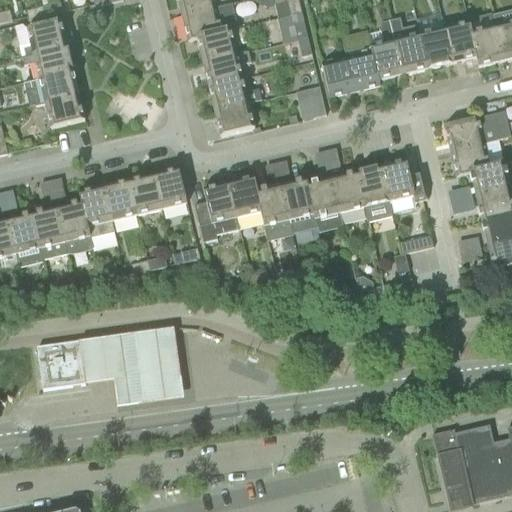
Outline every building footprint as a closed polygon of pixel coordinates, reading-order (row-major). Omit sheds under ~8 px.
[(121,0),(91,0),(94,10),(122,4),(121,0)] [(210,0),(175,0),(181,19),(214,11),(210,0)] [(283,0),(285,4),(286,3),(289,18),(300,16),(296,1),(296,0),(283,0)] [(59,5),(43,9),(45,19),(61,15),(59,5)] [(214,11),(181,19),(186,43),(195,41),(229,33),(237,31),(231,7),(225,8),(214,11)] [(43,9),(26,13),(28,23),(45,19),(43,9)] [(8,14),(0,15),(0,26),(11,24),(8,14)] [(399,21),(389,23),(402,78),(426,72),(418,38),(416,28),(402,32),(399,21)] [(383,47),(368,50),(377,84),(402,78),(389,23),(378,26),(383,47)] [(29,46),(18,49),(20,60),(32,57),(66,49),(60,24),(40,29),(26,32),(29,46)] [(292,26),(296,44),(307,41),(303,24),(292,26)] [(444,32),(443,33),(452,66),(475,61),(476,61),(470,36),(472,36),(470,26),(444,32)] [(511,26),(495,30),(503,64),(511,62),(511,26)] [(472,36),(470,36),(476,61),(475,61),(477,70),(503,64),(495,30),(472,36)] [(195,41),(201,66),(235,57),(229,33),(195,41)] [(443,33),(418,39),(426,72),(452,66),(443,33)] [(340,42),(345,61),(353,95),(378,89),(377,84),(368,50),(365,36),(340,42)] [(307,41),(296,44),(300,59),(310,57),(307,41)] [(34,66),(38,82),(72,74),(66,49),(32,57),(20,60),(22,69),(34,66)] [(235,57),(201,66),(207,90),(240,82),(237,69),(250,66),(247,54),(235,57)] [(353,95),(345,61),(319,67),(327,101),(353,95)] [(25,85),(23,86),(25,92),(37,95),(40,108),(44,107),(78,99),(72,74),(41,82),(38,82),(25,85)] [(207,90),(212,115),(246,107),(261,103),(258,92),(244,96),(240,82),(207,90)] [(318,91),(306,93),(312,121),(324,119),(318,91)] [(312,121),(306,93),(294,96),(300,124),(312,121)] [(78,99),(44,107),(50,132),(84,124),(78,99)] [(246,107),(212,115),(219,140),(253,132),(246,107)] [(476,121),(443,129),(449,154),(497,143),(507,140),(505,131),(500,129),(499,121),(498,116),(476,121)] [(497,143),(449,154),(455,179),(470,176),(503,168),(502,167),(501,162),(497,144),(497,143)] [(405,165),(380,171),(387,202),(388,205),(390,217),(414,211),(413,205),(421,204),(426,202),(427,202),(420,174),(419,174),(408,177),(406,165),(405,165)] [(511,192),(511,165),(470,176),(476,201),(509,193),(511,192)] [(380,171),(355,177),(363,211),(366,225),(391,219),(390,217),(388,205),(387,202),(380,171)] [(177,174),(152,180),(160,213),(185,207),(177,174)] [(355,177),(330,183),(338,217),(363,211),(355,177)] [(152,180),(127,185),(135,219),(160,213),(152,180)] [(252,182),(227,188),(234,219),(235,222),(252,218),(258,216),(260,216),(261,216),(256,195),(257,195),(254,181),(252,182)] [(304,184),(279,190),(288,224),(290,236),(316,230),(314,222),(306,188),(305,183),(304,184)] [(311,187),(306,188),(314,222),(338,217),(330,183),(311,187)] [(127,185),(103,191),(111,225),(135,219),(127,185)] [(204,206),(193,208),(202,246),(215,243),(216,242),(215,238),(237,233),(235,222),(234,219),(227,188),(202,194),(205,206),(204,206)] [(257,195),(256,195),(261,216),(260,216),(263,230),(266,243),(291,237),(290,236),(288,224),(279,190),(263,193),(257,195)] [(103,191),(79,197),(81,206),(88,241),(113,236),(111,225),(103,191)] [(466,192),(446,196),(449,214),(470,210),(466,192)] [(511,217),(511,203),(509,193),(476,201),(481,225),(511,217)] [(81,206),(55,212),(64,246),(66,257),(83,253),(82,249),(90,249),(88,241),(81,206)] [(55,212),(31,218),(39,252),(42,263),(66,257),(64,246),(55,212)] [(511,243),(511,217),(481,225),(487,250),(511,243)] [(31,218),(6,224),(14,258),(16,257),(19,270),(42,264),(42,263),(39,252),(31,218)] [(6,224),(0,225),(0,270),(5,269),(3,260),(14,258),(6,224)] [(432,250),(429,238),(397,246),(400,258),(404,257),(432,250)] [(511,243),(487,250),(493,274),(511,270),(511,243)] [(179,256),(181,266),(199,262),(196,252),(179,256)] [(400,258),(393,259),(397,274),(407,272),(404,257),(400,258)] [(163,260),(146,264),(148,274),(165,270),(163,260)] [(148,274),(146,264),(129,268),(132,278),(148,274)] [(116,277),(97,282),(99,292),(118,287),(116,277)] [(249,289),(266,291),(267,281),(250,279),(249,289)] [(99,292),(97,282),(82,285),(84,295),(99,292)] [(284,293),(301,294),(302,284),(285,282),(284,293)] [(413,294),(410,282),(382,289),(384,301),(413,294)] [(64,283),(47,287),(49,297),(66,293),(64,283)] [(302,284),(301,294),(318,296),(320,286),(302,284)] [(49,297),(47,287),(30,291),(33,301),(49,297)] [(373,293),(357,297),(359,307),(376,303),(373,293)] [(0,298),(0,309),(17,305),(14,295),(0,298)] [(359,307),(357,297),(340,301),(343,311),(359,307)] [(179,334),(83,347),(89,395),(119,391),(122,415),(188,406),(179,334)] [(86,389),(86,386),(84,386),(78,348),(81,348),(80,344),(36,351),(42,395),(86,389)] [(436,461),(439,460),(447,497),(449,496),(451,503),(462,501),(464,510),(511,498),(511,430),(505,432),(508,443),(492,447),(488,429),(454,437),(453,433),(431,438),(436,461)]
